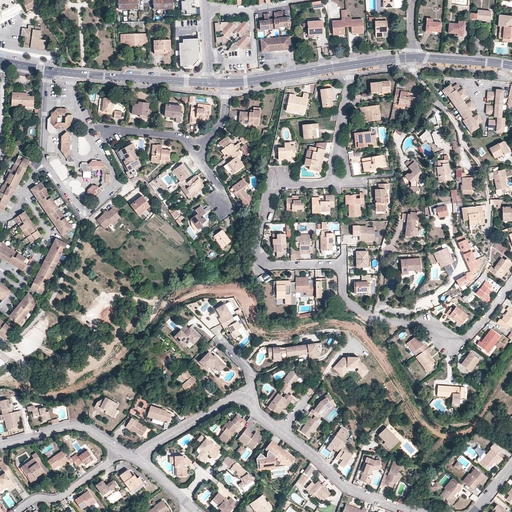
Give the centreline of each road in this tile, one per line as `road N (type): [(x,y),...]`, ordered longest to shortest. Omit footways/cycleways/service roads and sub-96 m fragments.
road 1 (residential): [(331,183),(271,183),(256,245),(259,267),(340,264),(345,300),(363,313),(451,341),(481,325),(511,280)]
road 2 (residential): [(44,164),(81,210),(118,183),(73,104)]
road 3 (residential): [(412,511),(353,491),(280,431)]
road 4 (tertiary): [(208,83),(70,72)]
road 5 (residential): [(121,451),(76,426),(0,443)]
road 6 (residential): [(245,399),(133,457)]
road 7 (residential): [(121,451),(60,497),(38,497),(18,511)]
road 8 (tertiary): [(347,65),(227,83)]
